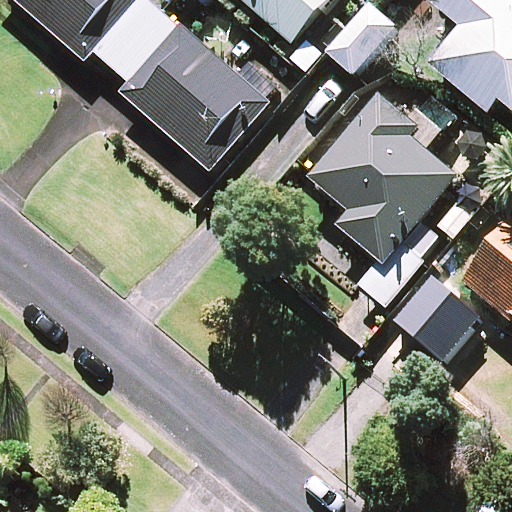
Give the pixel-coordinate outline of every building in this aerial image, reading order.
[(275,111),(146,0),(9,0),(90,70),(99,60),(138,95),(129,105),(216,180),(275,111)] [(237,0),(299,52),(343,0),(237,0)] [(511,7),(503,0),(448,0),(438,13),(467,38),(436,74),(493,122),(504,108),(511,115),(511,7)] [(400,36),(374,14),(333,63),(359,85),(400,36)] [(440,150),(386,106),(318,190),(357,221),(344,238),(391,275),(464,185),(432,160),(440,150)] [(511,243),(473,292),(511,323),(511,243)]
